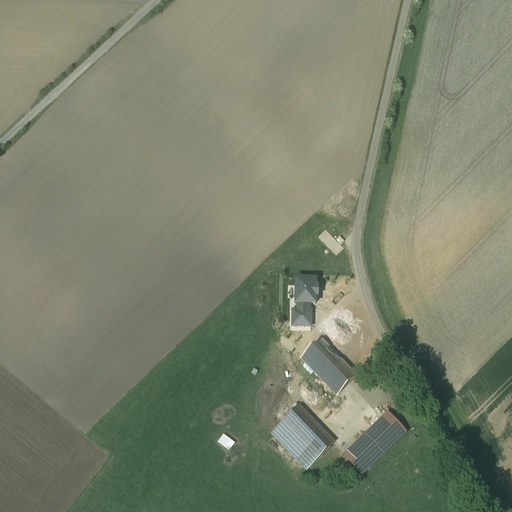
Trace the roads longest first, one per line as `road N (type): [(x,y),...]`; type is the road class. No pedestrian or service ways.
road 1 (unclassified): [(491,511),(387,342),(359,264),(359,216),(407,0)]
road 2 (track): [(132,25),(357,241)]
road 3 (track): [(0,148),(161,0)]
